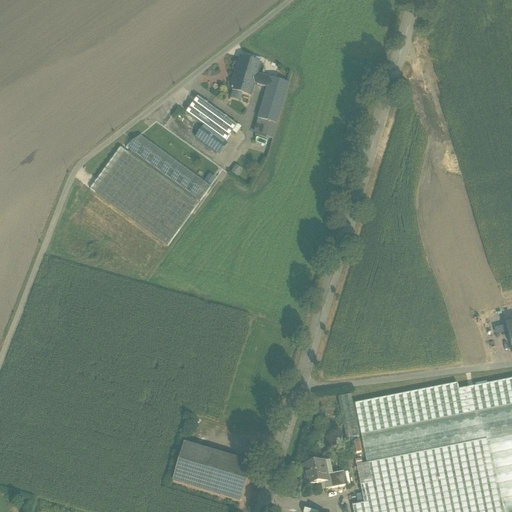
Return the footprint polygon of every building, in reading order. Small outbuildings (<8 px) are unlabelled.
[(260,65),(239,58),(233,77),(236,78),(232,92),(250,97),(254,85),(266,88),(269,78),(257,75),(260,65)] [(479,69),(478,79),(487,80),(489,70),(479,69)] [(289,85),(269,78),(266,88),(257,119),(259,120),(270,123),(277,125),(289,85)] [(236,126),(197,98),(186,114),(203,127),(225,142),(236,126)] [(270,123),(259,120),(254,134),(266,138),(270,123)] [(223,170),(157,122),(142,134),(212,185),(223,170)] [(266,138),(272,140),(277,125),(270,123),(266,138)] [(225,142),(203,127),(195,138),(216,154),(225,142)] [(211,187),(141,135),(125,148),(199,203),(211,187)] [(198,204),(120,148),(90,189),(168,246),(198,204)] [(511,173),(458,188),(484,281),(495,278),(504,311),(511,308),(511,173)] [(495,278),(484,281),(458,188),(447,191),(482,317),(504,311),(495,278)] [(168,246),(90,189),(67,221),(145,277),(168,246)] [(457,384),(354,405),(361,437),(511,406),(511,379),(458,390),(457,384)] [(350,396),(338,398),(346,440),(359,438),(350,396)] [(511,511),(511,406),(361,437),(366,465),(356,467),(364,504),(352,507),(352,511),(511,511)] [(251,465),(184,445),(173,483),(240,504),(251,465)] [(323,462),(302,467),(305,478),(306,478),(307,486),(306,487),(307,487),(324,484),(327,483),(326,476),(323,462)] [(343,472),(326,476),(327,483),(324,484),(326,490),(346,486),(343,472)]
